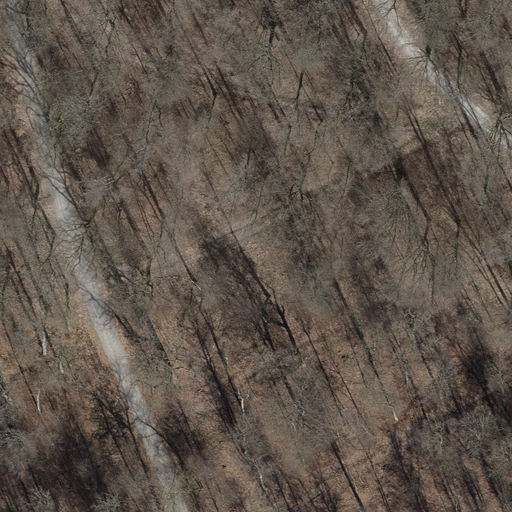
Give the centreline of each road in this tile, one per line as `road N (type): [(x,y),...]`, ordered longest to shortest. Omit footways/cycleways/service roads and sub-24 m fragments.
road 1 (track): [(177,511),(69,227),(13,0)]
road 2 (track): [(511,148),(384,16),(380,0)]
